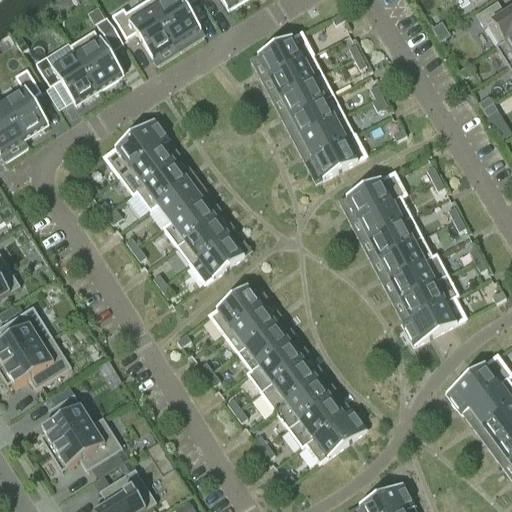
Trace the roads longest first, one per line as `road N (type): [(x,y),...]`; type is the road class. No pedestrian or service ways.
road 1 (residential): [(246,511),(43,181),(63,150),(297,0)]
road 2 (residential): [(361,0),(511,234)]
